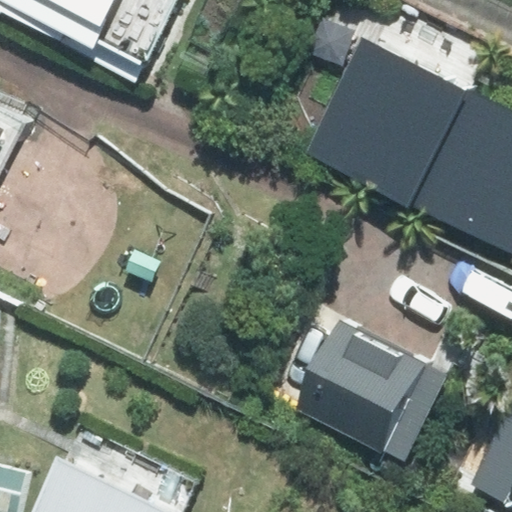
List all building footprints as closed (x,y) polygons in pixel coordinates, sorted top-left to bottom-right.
[(128,0),(0,0),(0,6),(100,57),(128,0)] [(511,110),(362,39),(309,149),(511,246),(511,110)] [(0,158),(19,117),(0,108),(0,158)] [(393,442),(437,354),(350,313),(307,399),(393,442)] [(511,407),(478,478),(511,494),(511,407)] [(179,511),(65,457),(38,511),(179,511)] [(34,468),(0,460),(0,504),(25,510),(34,468)]
